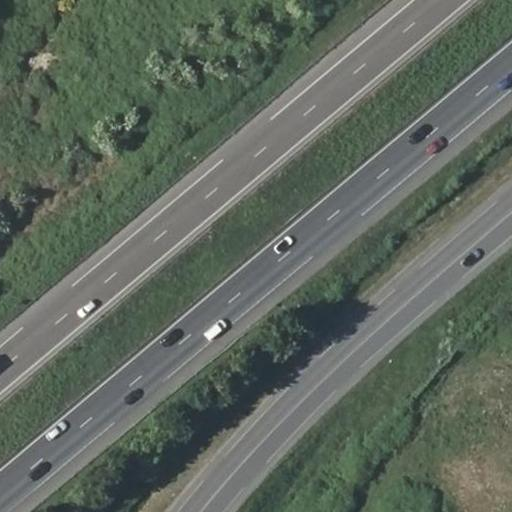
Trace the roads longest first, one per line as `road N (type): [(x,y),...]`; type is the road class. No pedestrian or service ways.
road 1 (motorway): [(0,497),(511,67)]
road 2 (motorway): [(439,0),(0,370)]
road 3 (secondary): [(511,215),(380,327),(205,511)]
